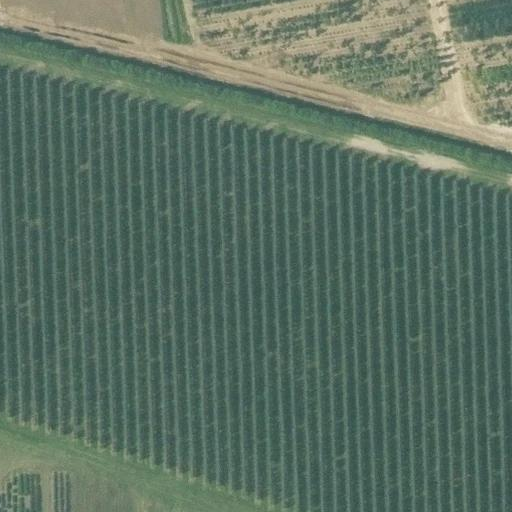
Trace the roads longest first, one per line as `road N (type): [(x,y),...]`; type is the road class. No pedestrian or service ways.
road 1 (track): [(376,107),(511,140)]
road 2 (track): [(435,0),(458,126)]
